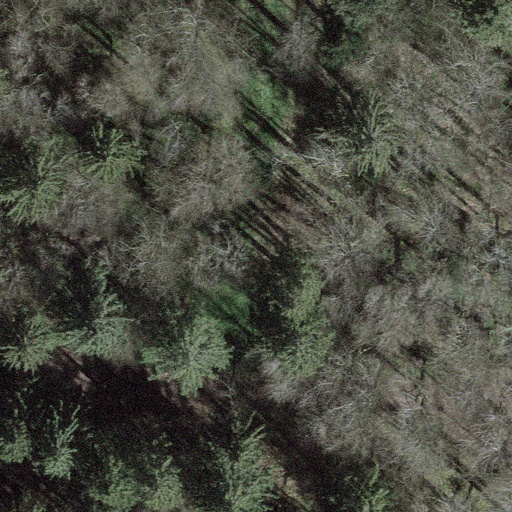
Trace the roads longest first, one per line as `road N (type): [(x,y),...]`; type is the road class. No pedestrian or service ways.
road 1 (track): [(0,163),(212,393)]
road 2 (track): [(212,393),(511,438)]
